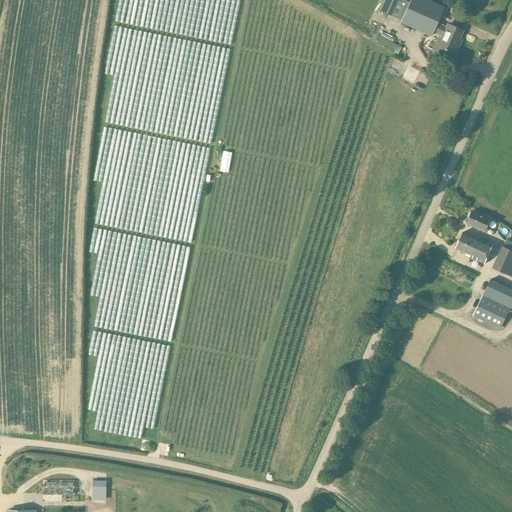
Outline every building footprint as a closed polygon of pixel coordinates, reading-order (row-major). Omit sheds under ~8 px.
[(383,0),(379,11),(401,20),(409,2),(404,0),(383,0)] [(400,23),(431,36),(433,33),(438,22),(444,7),(429,0),(409,0),(409,2),(401,20),(400,23)] [(439,36),(432,50),(441,54),(443,49),(453,53),(453,51),(456,52),(459,46),(456,45),(462,31),(448,25),(447,26),(438,22),(433,33),(438,35),(439,36)] [(375,42),(398,52),(400,46),(392,42),(393,39),(379,33),(375,42)] [(473,211),(468,224),(486,232),(492,219),(473,211)] [(478,239),(464,232),(456,248),(471,255),(470,257),(484,264),(494,244),(479,237),(478,239)] [(511,289),(490,279),(473,316),(500,329),(510,307),(511,307),(511,289)] [(150,451),(152,451),(152,457),(159,457),(158,455),(167,455),(167,444),(150,444),(150,451)] [(103,501),(103,490),(83,489),(83,501),(103,501)]
